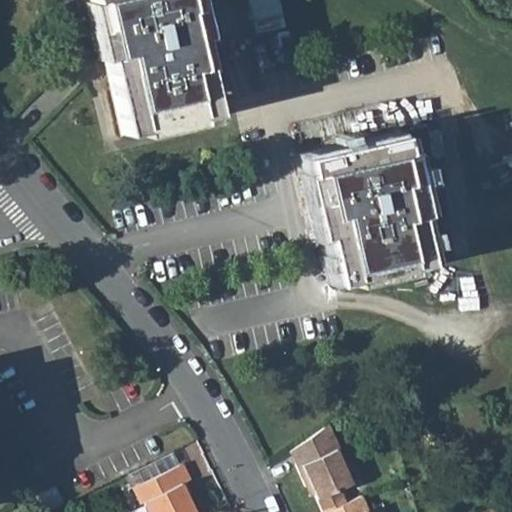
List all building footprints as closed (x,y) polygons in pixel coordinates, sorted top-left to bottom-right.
[(191,0),(85,0),(83,1),(97,57),(104,56),(121,129),(136,125),(137,130),(192,117),(191,113),(209,109),(199,64),(201,64),(194,35),(199,34),(191,0)] [(404,148),(399,150),(395,133),(301,155),(304,170),(299,171),(314,236),(321,235),(332,281),(349,277),(350,282),(408,268),(407,265),(422,261),(411,214),(419,213),(404,148)] [(344,463),(328,422),(290,449),(304,486),(309,484),(313,494),(320,511),(321,511),(344,502),(338,488),(349,483),(341,465),(344,463)] [(125,475),(132,489),(178,467),(171,452),(125,475)] [(178,467),(132,489),(140,506),(144,504),(147,511),(201,511),(199,511),(193,511),(181,485),(190,481),(182,464),(178,467)] [(309,484),(304,486),(308,496),(313,494),(309,484)] [(321,511),(367,511),(360,495),(344,502),(321,511)]
